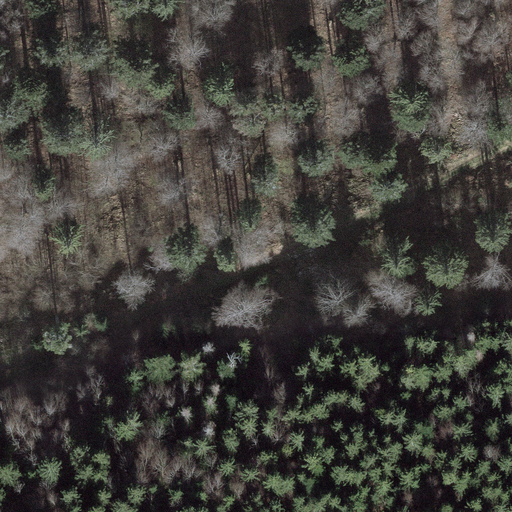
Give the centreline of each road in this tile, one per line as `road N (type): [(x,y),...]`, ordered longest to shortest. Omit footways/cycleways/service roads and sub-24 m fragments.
road 1 (track): [(14,375),(292,252),(511,133)]
road 2 (track): [(0,375),(511,285)]
